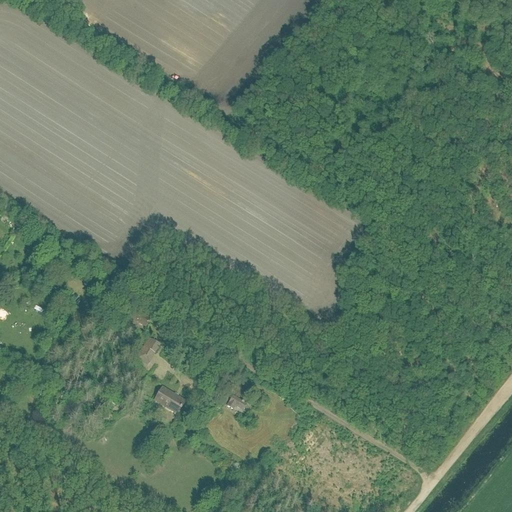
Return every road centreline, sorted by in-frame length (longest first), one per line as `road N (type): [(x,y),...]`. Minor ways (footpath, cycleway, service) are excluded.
road 1 (track): [(432,482),(244,368),(208,334),(0,199)]
road 2 (track): [(432,482),(511,383)]
